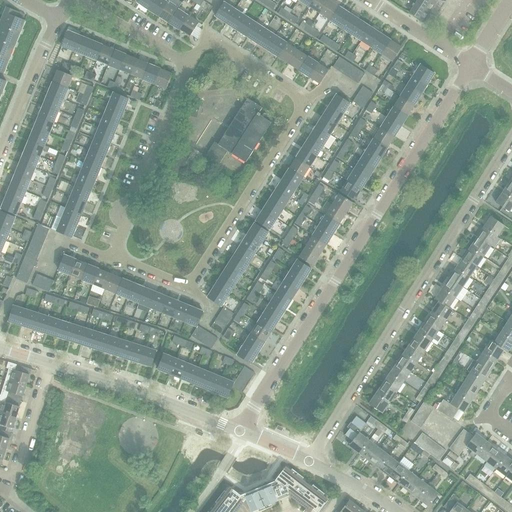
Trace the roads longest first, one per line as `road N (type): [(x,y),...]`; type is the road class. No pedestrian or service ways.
road 1 (residential): [(189,65),(212,40),(293,91),(300,110),(187,282),(125,260),(117,246),(170,114)]
road 2 (residential): [(239,430),(470,66)]
road 3 (residential): [(308,462),(511,137)]
road 4 (tertiary): [(239,430),(51,362)]
road 5 (residential): [(0,152),(57,18)]
road 6 (residential): [(189,65),(82,0)]
road 7 (residential): [(14,477),(51,362)]
